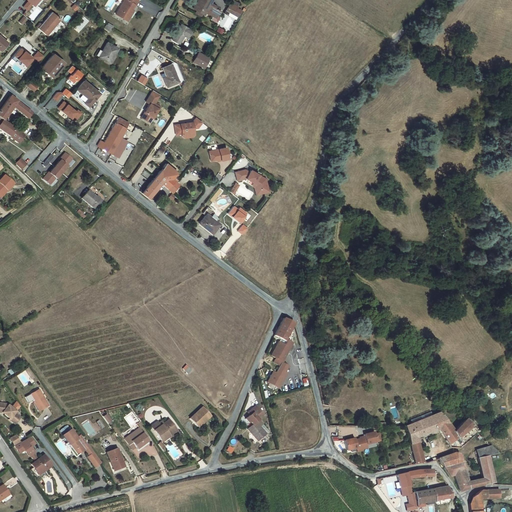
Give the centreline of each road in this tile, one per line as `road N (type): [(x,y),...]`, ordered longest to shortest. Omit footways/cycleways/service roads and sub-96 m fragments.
road 1 (unclassified): [(283,307),(332,113),(428,0)]
road 2 (unclassified): [(84,155),(283,307)]
road 3 (unclassified): [(209,472),(283,307)]
road 4 (residential): [(84,155),(171,0)]
road 5 (unclassified): [(53,511),(209,472)]
road 6 (unclassified): [(325,452),(366,479),(435,469),(461,500)]
road 7 (unclassified): [(325,452),(303,347),(283,307)]
